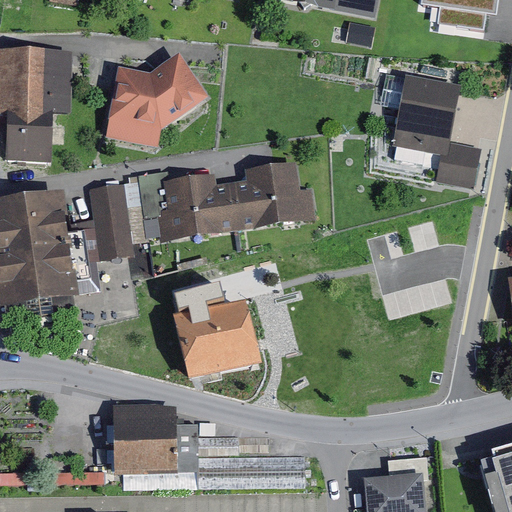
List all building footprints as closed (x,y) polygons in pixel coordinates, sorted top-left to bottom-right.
[(379,0),(300,0),(375,18),(379,0)] [(424,0),(424,5),(439,7),(436,29),(490,38),(493,17),(499,18),(501,0),(424,0)] [(73,58),(0,54),(0,55),(0,110),(15,112),(69,115),(73,58)] [(162,139),(163,132),(210,93),(179,56),(159,72),(116,72),(116,139),(162,139)] [(461,92),(417,84),(405,143),(439,150),(434,178),(475,186),(482,149),(451,143),(461,92)] [(15,112),(13,163),(66,166),(69,115),(15,112)] [(303,168),(165,182),(171,238),(309,224),(303,168)] [(126,185),(95,190),(107,262),(138,257),(126,185)] [(64,193),(0,202),(0,271),(6,310),(80,298),(64,193)] [(285,243),(285,287),(313,287),(313,243),(285,243)] [(245,301),(175,316),(190,380),(259,364),(245,301)] [(173,417),(113,418),(114,474),(174,473),(173,417)] [(511,511),(511,452),(480,462),(493,511),(511,511)] [(437,511),(433,471),(370,478),(374,511),(437,511)]
